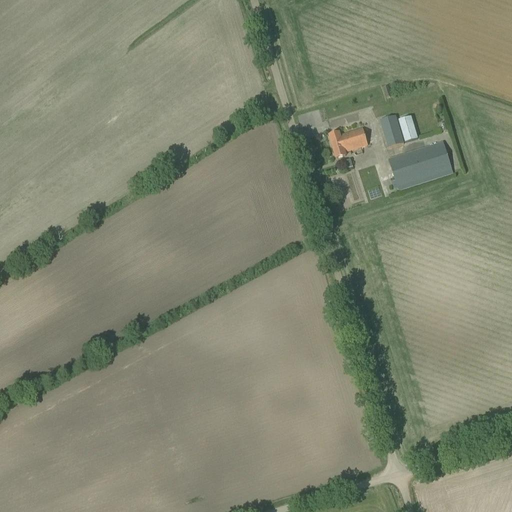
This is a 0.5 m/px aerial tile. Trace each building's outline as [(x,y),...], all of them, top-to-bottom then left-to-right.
[(350,110),(381,102),(378,87),(352,93),(354,102),(349,103),(350,110)] [(323,110),(314,113),(317,120),(326,117),(323,110)] [(379,122),(382,131),(387,150),(404,145),(396,117),(379,122)] [(398,121),(399,125),(405,144),(418,140),(411,118),(398,121)] [(419,129),(427,126),(424,118),(416,121),(419,129)] [(344,154),(345,154),(367,148),(362,130),(339,137),(344,154)] [(339,137),(338,134),(329,137),(336,160),(345,157),(345,154),(344,154),(339,137)] [(399,193),(453,175),(452,171),(443,144),(389,161),(393,174),(388,176),(390,180),(393,190),(398,189),(399,193)] [(368,162),(361,164),(367,186),(363,188),(364,191),(368,190),(370,196),(385,191),(381,178),(374,180),(368,162)]
